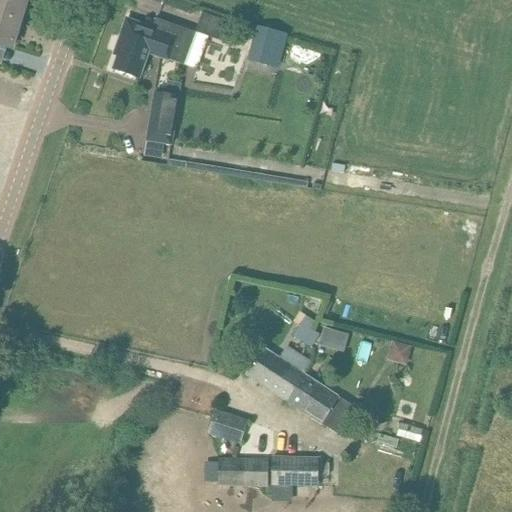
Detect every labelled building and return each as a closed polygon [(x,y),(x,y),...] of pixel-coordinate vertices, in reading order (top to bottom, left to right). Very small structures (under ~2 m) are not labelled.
[(0,0),(0,13),(20,20),(26,0),(0,0)] [(0,45),(11,49),(20,20),(0,13),(0,45)] [(226,22),(203,13),(196,33),(219,42),(226,22)] [(196,33),(160,21),(156,31),(127,20),(121,38),(124,39),(113,71),(139,79),(148,53),(184,65),(196,33)] [(249,60),(278,67),(286,36),(257,28),(249,60)] [(162,61),(155,82),(223,105),(230,85),(162,61)] [(146,141),(171,145),(179,97),(154,92),(146,141)] [(343,174),(344,166),(332,164),(331,172),(343,174)] [(321,339),(301,325),(293,336),(314,349),(321,339)] [(345,337),(328,333),(324,347),(342,350),(345,337)] [(389,358),(409,365),(415,346),(396,340),(389,358)] [(246,376),(287,402),(304,375),(304,376),(304,375),(311,364),(288,349),(280,360),(263,349),(246,376)] [(304,375),(287,402),(332,432),(350,405),(304,376),(304,375)] [(247,422),(220,413),(216,412),(209,434),(240,444),(247,422)] [(424,430),(401,423),(397,436),(420,443),(424,430)] [(380,435),(378,443),(397,448),(400,440),(380,435)] [(272,457),(272,499),(293,499),(293,486),(318,487),(319,458),(272,457)] [(268,488),(268,459),(219,458),(219,463),(205,463),(205,482),(218,482),(218,487),(268,488)]
